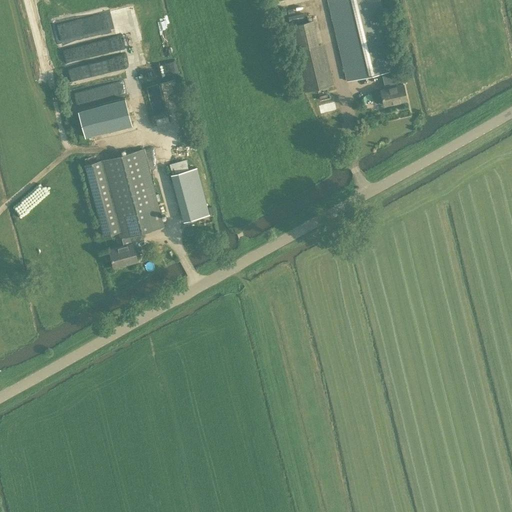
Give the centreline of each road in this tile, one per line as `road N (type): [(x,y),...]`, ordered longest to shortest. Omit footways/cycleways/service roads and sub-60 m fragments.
road 1 (unclassified): [(0,398),(511,112)]
road 2 (track): [(158,137),(92,152),(68,145),(26,0)]
